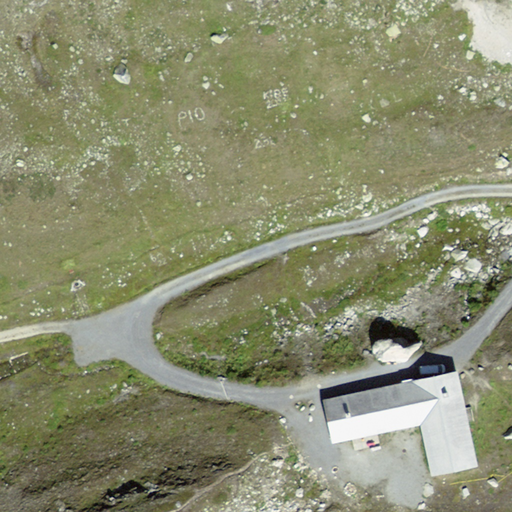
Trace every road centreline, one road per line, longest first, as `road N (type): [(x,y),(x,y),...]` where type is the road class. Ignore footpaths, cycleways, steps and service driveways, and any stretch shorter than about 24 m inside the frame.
road 1 (track): [(511,190),(442,196),(374,222),(307,235),(190,279),(117,319),(0,337)]
road 2 (track): [(511,291),(443,361),(313,393),(259,396),(168,373),(125,339),(117,319)]
